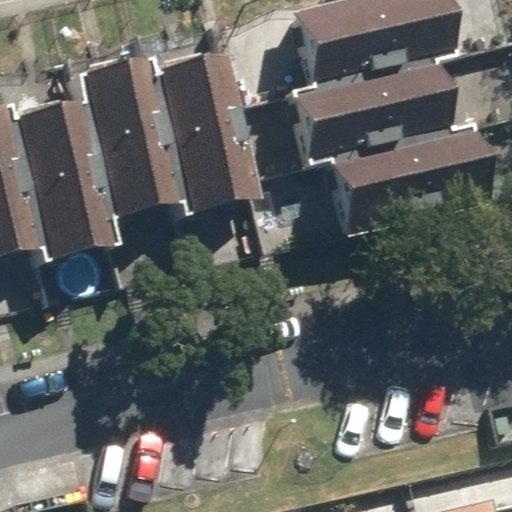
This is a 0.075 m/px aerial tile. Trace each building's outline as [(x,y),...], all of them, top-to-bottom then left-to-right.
[(301,0),(320,83),(451,53),(470,49),(459,0),(301,0)] [(200,207),(275,190),(243,51),(169,68),(198,196),(200,207)] [(121,227),(193,210),(164,82),(159,63),(88,80),(94,107),(121,227)] [(461,133),(446,65),(316,94),(292,99),(308,168),(461,133)] [(86,104),(13,121),(44,255),(47,267),(119,250),(113,224),(86,104)] [(0,258),(38,250),(8,116),(5,106),(0,106),(0,258)] [(339,175),(356,249),(504,216),(487,141),(467,146),(339,175)]
